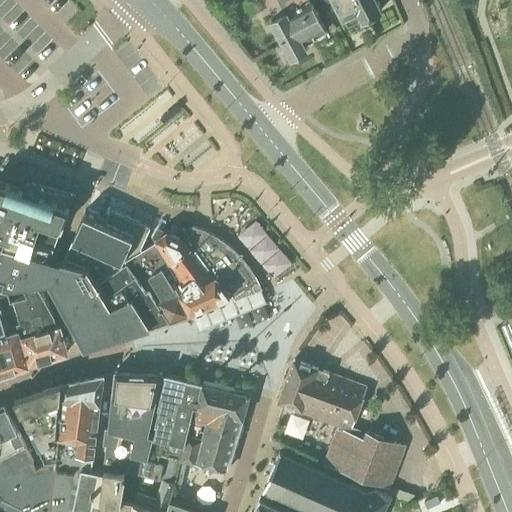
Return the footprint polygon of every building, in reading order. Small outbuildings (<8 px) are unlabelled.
[(279,0),(287,13),(272,20),(291,57),(307,48),(304,43),(327,31),(310,0),(309,0),(279,0)] [(335,0),(344,18),(345,18),(349,25),(363,18),(364,19),(383,9),(378,0),(335,0)] [(0,244),(7,246),(30,253),(34,241),(35,239),(41,220),(62,228),(73,194),(43,191),(41,187),(38,185),(35,183),(32,183),(29,184),(27,185),(25,187),(23,189),(16,186),(0,180),(0,244)] [(87,210),(73,239),(110,256),(104,260),(102,257),(86,267),(97,284),(101,282),(101,281),(128,264),(149,291),(150,290),(131,264),(157,241),(143,249),(142,248),(147,237),(152,226),(112,208),(107,219),(87,210)] [(55,246),(62,228),(41,220),(35,239),(55,246)] [(167,231),(157,238),(185,285),(184,286),(179,289),(190,313),(231,295),(233,294),(236,299),(263,288),(256,273),(247,262),(238,251),(228,242),(217,235),(205,229),(192,224),(189,231),(179,226),(175,235),(167,231)] [(0,285),(10,287),(51,282),(86,348),(122,336),(151,326),(124,285),(111,295),(117,304),(112,307),(97,284),(86,267),(85,268),(65,262),(63,263),(50,259),(48,258),(54,246),(34,241),(30,253),(7,246),(0,244),(0,285)] [(128,264),(101,281),(101,282),(111,295),(124,285),(151,326),(190,313),(179,289),(184,286),(157,241),(131,264),(150,290),(149,291),(128,264)] [(24,336),(31,363),(69,352),(62,323),(58,324),(55,314),(56,314),(38,284),(24,286),(29,295),(15,299),(23,322),(26,321),(30,334),(24,336)] [(0,293),(0,373),(31,363),(24,336),(22,328),(20,328),(17,313),(11,296),(0,293)] [(326,463),(391,488),(407,445),(367,430),(364,435),(351,430),(368,387),(295,359),(279,402),(339,425),(326,463)] [(130,471),(144,474),(148,459),(153,436),(149,435),(162,374),(116,372),(109,430),(124,431),(123,440),(136,443),(130,461),(130,471)] [(56,463),(51,511),(91,511),(92,511),(100,472),(82,468),(84,457),(95,458),(105,374),(64,383),(57,453),(56,463)] [(181,401),(186,379),(166,374),(159,406),(161,407),(157,423),(158,423),(155,437),(166,440),(169,424),(172,425),(178,400),(181,401)] [(202,383),(186,379),(181,401),(178,400),(172,425),(169,424),(166,440),(185,444),(189,430),(193,418),(196,405),(198,406),(202,383)] [(56,463),(57,453),(64,383),(17,399),(47,463),(56,463)] [(249,394),(202,383),(198,406),(196,405),(193,418),(208,423),(204,435),(189,430),(185,444),(182,459),(166,455),(164,463),(161,478),(164,479),(177,483),(182,484),(188,460),(229,470),(249,394)] [(6,402),(0,405),(0,492),(3,498),(13,504),(29,511),(51,511),(56,463),(47,463),(38,468),(34,462),(35,461),(6,402)] [(132,511),(135,503),(134,503),(122,500),(126,478),(125,478),(128,448),(107,446),(104,472),(100,472),(92,511),(91,511),(132,511)] [(277,451),(261,486),(266,488),(273,491),(320,511),(385,511),(393,495),(375,487),(368,491),(361,488),(323,471),(305,463),(277,451)] [(153,476),(156,461),(148,459),(144,474),(153,476)] [(156,461),(153,476),(161,478),(164,463),(156,461)] [(164,479),(153,509),(158,511),(159,511),(166,511),(170,501),(177,483),(164,479)] [(0,492),(0,511),(29,511),(13,504),(3,498),(0,492)] [(428,508),(441,502),(438,496),(425,501),(428,508)] [(294,511),(262,498),(254,511),(253,511),(252,511),(251,511),(294,511)] [(199,511),(170,501),(166,511),(159,511),(158,511),(199,511)] [(157,511),(158,511),(153,509),(135,503),(132,511),(157,511)]
